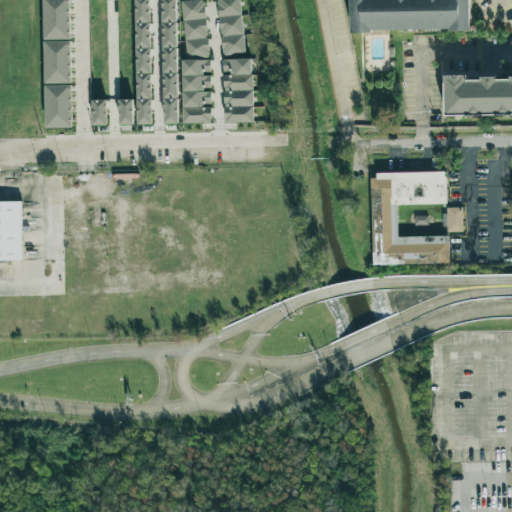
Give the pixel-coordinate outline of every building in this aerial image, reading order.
[(43,0),(70,0),(70,39),(44,39),(43,0)] [(135,0),(150,0),(150,22),(136,22),(135,0)] [(179,124),(176,0),(162,0),(164,124),(179,124)] [(186,60),(209,59),(205,0),(192,0),(183,1),(186,60)] [(240,0),(218,0),(222,55),(244,54),(240,0)] [(350,0),(470,0),(471,30),(451,30),(374,30),(370,32),(352,33),(350,0)] [(136,23),(150,23),(150,48),(136,48),(136,23)] [(44,41),(71,41),(72,83),(45,84),(44,41)] [(136,48),(151,48),(151,73),(137,73),(136,48)] [(254,122),(252,59),(223,59),(225,123),(254,122)] [(212,123),(211,60),(183,61),(184,124),(212,123)] [(441,71),(468,70),(468,75),(477,76),(477,72),(495,72),(496,76),(511,75),(511,111),(442,113),(441,71)] [(137,74),(151,74),(151,98),(137,99),(137,74)] [(45,85),(72,85),(73,127),(46,128),(45,85)] [(134,124),(133,99),(119,100),(120,125),(134,124)] [(92,100),(93,126),(108,125),(107,100),(92,100)] [(377,172),(445,171),(447,205),(396,205),(397,236),(449,234),(449,263),(370,265),(368,178),(376,178),(377,172)] [(0,201),(19,201),(21,259),(0,259),(0,201)] [(448,207),(464,207),(465,232),(448,232),(448,207)] [(416,226),(427,224),(427,217),(415,218),(416,226)]
